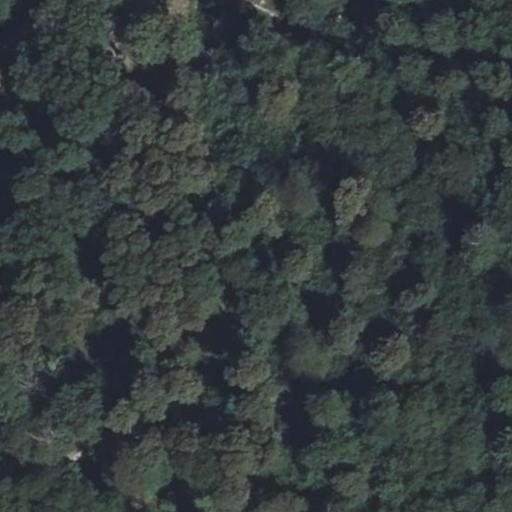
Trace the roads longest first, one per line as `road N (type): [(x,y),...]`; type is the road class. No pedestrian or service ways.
road 1 (track): [(0,498),(103,449),(224,416),(511,386)]
road 2 (track): [(377,0),(326,28),(288,25),(249,0)]
